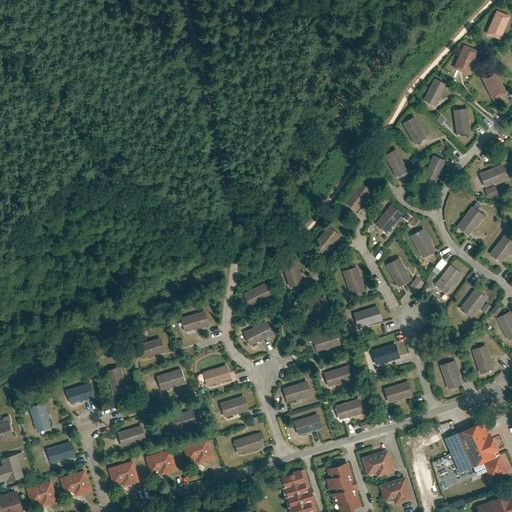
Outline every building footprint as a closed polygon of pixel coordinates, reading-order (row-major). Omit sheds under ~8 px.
[(508,20),(495,14),(486,33),(500,39),(508,20)] [(454,66),(468,73),(479,51),(464,45),(454,66)] [(494,72),(481,79),(491,100),(505,94),(494,72)] [(446,86),(434,79),(423,100),(435,107),(446,86)] [(454,112),(456,134),(471,133),(468,110),(454,112)] [(403,125),(414,145),(426,139),(415,118),(403,125)] [(396,176),(406,171),(396,150),(385,155),(396,176)] [(447,161),(434,157),(422,183),(435,188),(447,161)] [(485,191),(510,180),(504,165),(478,176),(485,191)] [(360,184),(346,203),(358,212),(373,193),(360,184)] [(456,226),(468,236),(485,215),(473,205),(456,226)] [(392,208),(377,227),(387,235),(402,216),(392,208)] [(416,226),(420,219),(414,216),(410,223),(416,226)] [(341,238),(327,226),(313,242),(327,254),(341,238)] [(433,246),(424,231),(412,237),(422,253),(433,246)] [(511,251),(511,240),(505,235),(489,256),(501,265),(511,251)] [(400,259),(386,266),(398,288),(411,281),(400,259)] [(300,261),(286,265),(292,288),(306,285),(300,261)] [(462,275),(451,267),(437,286),(448,295),(462,275)] [(343,272),(350,296),(364,292),(357,268),(343,272)] [(268,286),(245,297),(251,309),(273,299),(268,286)] [(487,298),(476,290),(460,310),(471,319),(487,298)] [(310,317),(331,310),(326,296),(305,304),(310,317)] [(503,306),(494,311),(497,317),(506,312),(503,306)] [(360,328),(383,321),(378,307),(355,314),(360,328)] [(187,333),(210,327),(207,311),(182,318),(187,333)] [(511,340),(511,313),(499,318),(509,342),(511,340)] [(267,321),(242,333),(248,346),(273,335),(267,321)] [(318,354),(342,346),(337,332),(313,339),(318,354)] [(165,353),(160,337),(136,345),(141,360),(165,353)] [(378,367),(401,359),(396,344),(373,352),(378,367)] [(495,373),(487,346),(469,352),(478,378),(495,373)] [(455,362),(440,367),(448,391),(463,386),(455,362)] [(208,387),(232,380),(227,365),(204,372),(208,387)] [(334,388),(354,382),(349,366),(328,372),(334,388)] [(108,372),(117,395),(128,391),(119,368),(108,372)] [(161,392),(186,383),(181,368),(155,377),(161,392)] [(308,382),(283,389),(288,404),(312,397),(308,382)] [(389,405),(413,397),(409,382),(384,390),(389,405)] [(71,403),(95,396),(92,385),(68,392),(71,403)] [(250,410),(245,396),(220,404),(225,418),(250,410)] [(336,406),(341,421),(365,414),(360,399),(336,406)] [(53,428),(46,403),(28,409),(35,433),(53,428)] [(176,432),(200,426),(196,410),(172,417),(176,432)] [(319,414),(294,422),(299,437),(324,429),(319,414)] [(9,420),(0,422),(0,443),(15,439),(9,420)] [(495,444),(485,422),(456,435),(473,471),(501,458),(495,444)] [(122,448),(147,442),(142,425),(117,432),(122,448)] [(239,456),(264,448),(260,433),(234,441),(239,456)] [(208,440),(183,447),(188,462),(197,460),(199,466),(215,461),(208,440)] [(48,449),(53,464),(76,457),(71,442),(48,449)] [(171,450),(146,457),(151,473),(159,471),(161,477),(178,472),(171,450)] [(386,450),(362,458),(367,475),(378,471),(380,478),(394,474),(386,450)] [(0,458),(2,466),(0,466),(0,482),(8,480),(9,483),(27,477),(19,451),(0,457),(0,458)] [(118,468),(109,471),(114,486),(122,483),(123,488),(140,482),(133,462),(118,468)] [(349,463),(325,469),(338,511),(349,511),(364,508),(349,463)] [(83,471),(60,478),(66,496),(74,494),(75,498),(90,494),(83,471)] [(317,511),(305,471),(279,479),(289,511),(317,511)] [(406,478),(380,486),(385,504),(394,501),(396,506),(413,500),(406,478)] [(51,481),(25,489),(30,505),(40,502),(42,507),(57,502),(51,481)] [(23,511),(17,491),(0,496),(0,511),(23,511)] [(511,511),(511,494),(477,506),(478,511),(511,511)]
